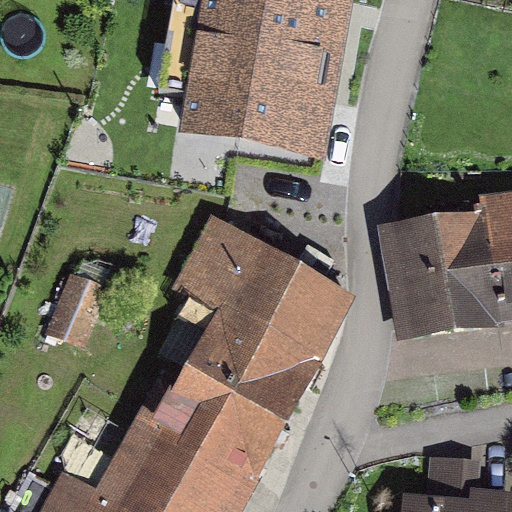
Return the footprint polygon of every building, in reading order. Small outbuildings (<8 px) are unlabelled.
[(355,0),(175,0),(161,78),(187,83),(179,126),(328,153),(355,0)] [(378,222),(397,340),(511,321),(511,188),(482,193),(484,205),(378,222)] [(361,291),(213,212),(172,288),(212,309),(171,384),(159,377),(141,411),(262,475),(361,291)] [(72,272),(45,334),(84,350),(111,288),(72,272)] [(240,511),(262,475),(141,411),(99,489),(66,471),(43,511),(240,511)] [(432,456),(429,491),(472,495),(473,485),(481,485),(483,460),(432,456)] [(429,491),(405,489),(402,511),(511,511),(511,488),(481,485),(473,485),(472,495),(429,491)]
